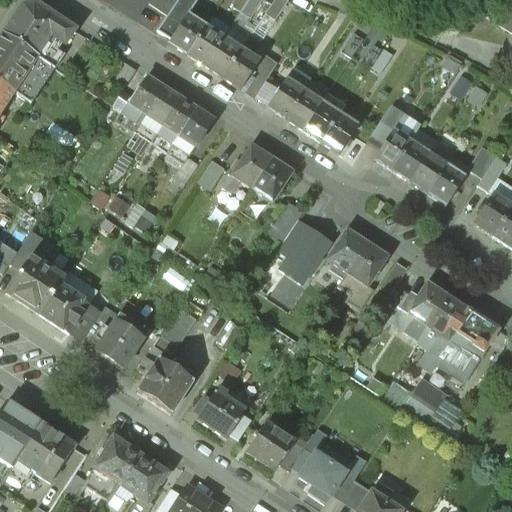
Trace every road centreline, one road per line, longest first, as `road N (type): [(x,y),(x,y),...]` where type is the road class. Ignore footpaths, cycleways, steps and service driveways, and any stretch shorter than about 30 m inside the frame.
road 1 (residential): [(339,183),(65,0)]
road 2 (residential): [(507,291),(494,257),(438,217),(378,185),(339,183)]
road 3 (residential): [(339,183),(367,227),(452,284),(479,294),(507,291)]
road 4 (residential): [(279,511),(131,418)]
road 5 (residential): [(131,418),(100,378),(0,305)]
road 6 (residential): [(0,376),(99,420),(131,418)]
